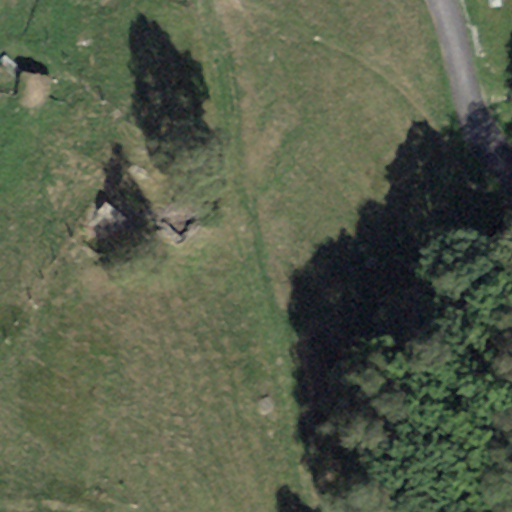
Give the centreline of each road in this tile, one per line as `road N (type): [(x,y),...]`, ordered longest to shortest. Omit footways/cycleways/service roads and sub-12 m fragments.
road 1 (track): [(204,0),(252,271),(319,511)]
road 2 (track): [(473,136),(441,0)]
